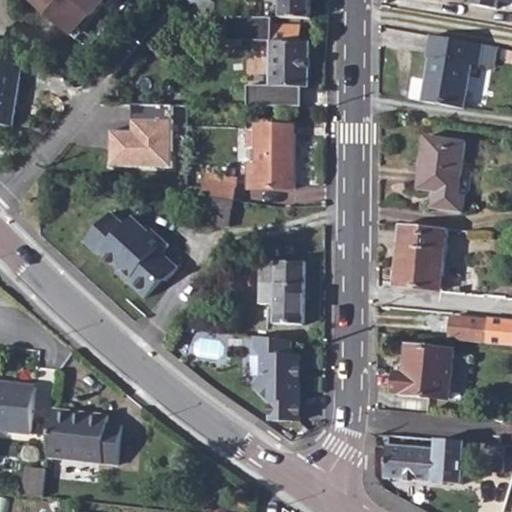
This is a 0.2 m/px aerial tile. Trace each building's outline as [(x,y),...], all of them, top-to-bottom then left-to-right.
[(30,0),(57,23),(72,36),(92,13),(95,16),(96,15),(106,3),(108,0),(30,0)] [(206,0),(191,0),(175,18),(190,18),(195,18),(199,18),(201,18),(215,19),(225,19),(226,19),(233,10),(212,5),(206,0)] [(310,0),(265,0),(280,1),(280,20),(300,21),(310,21),(310,0)] [(462,0),(462,5),(487,9),(488,0),(462,0)] [(92,13),(72,36),(78,40),(98,17),(96,15),(95,16),(92,13)] [(195,18),(190,18),(190,27),(199,28),(199,18),(195,18)] [(247,109),(302,110),(301,89),(310,89),(310,44),(299,44),(300,27),(271,27),(271,20),(261,20),(260,20),(232,19),(231,19),(226,19),(225,19),(215,19),(214,35),(228,35),(227,42),(271,43),(271,88),(248,88),(247,109)] [(485,46),(434,37),(431,58),(433,58),(426,101),(467,108),(475,64),(481,65),(485,46)] [(26,63),(0,57),(0,123),(15,127),(26,63)] [(174,107),(137,106),(136,133),(113,132),(113,167),(173,168),(174,107)] [(277,136),(276,128),(256,128),(256,136),(249,136),(250,149),(256,149),(257,168),(249,168),(250,190),(295,190),(294,137),(277,136)] [(294,128),(276,128),(277,136),(294,137),(294,128)] [(438,193),(435,211),(466,213),(469,197),(463,196),(470,145),(431,139),(422,190),(438,193)] [(209,184),(207,201),(235,204),(236,188),(209,184)] [(207,201),(204,226),(212,227),(232,229),(235,204),(207,201)] [(103,255),(120,271),(124,273),(127,272),(134,278),(129,284),(146,299),(162,282),(168,283),(180,270),(164,254),(170,247),(153,232),(151,234),(135,219),(127,227),(113,216),(86,244),(101,257),(103,255)] [(402,228),(400,248),(449,253),(452,232),(402,228)] [(400,248),(397,289),(444,294),(446,277),(449,253),(400,248)] [(261,259),(260,303),(274,304),(273,322),(304,324),(307,262),(261,259)] [(124,273),(120,271),(117,275),(128,285),(129,284),(134,278),(127,272),(124,273)] [(446,277),(444,294),(461,295),(462,278),(446,277)] [(483,320),(447,317),(445,339),(480,343),(483,320)] [(511,322),(483,320),(480,343),(511,345),(511,322)] [(290,342),(253,337),(253,349),(260,356),(259,381),(255,384),(270,400),(270,420),(298,420),(299,356),(290,355),(290,342)] [(399,375),(396,397),(451,404),(457,355),(410,350),(406,375),(399,375)] [(0,431),(27,434),(32,388),(0,384),(0,431)] [(50,416),(45,459),(115,466),(119,426),(104,424),(104,417),(76,414),(76,419),(50,416)] [(392,439),(377,438),(377,450),(389,451),(386,480),(388,481),(463,487),(464,485),(468,445),(439,443),(438,458),(391,454),(392,439)] [(510,449),(486,447),(483,474),(507,476),(510,449)] [(31,470),(28,495),(41,496),(44,471),(31,470)] [(0,495),(0,511),(8,511),(9,496),(0,495)]
